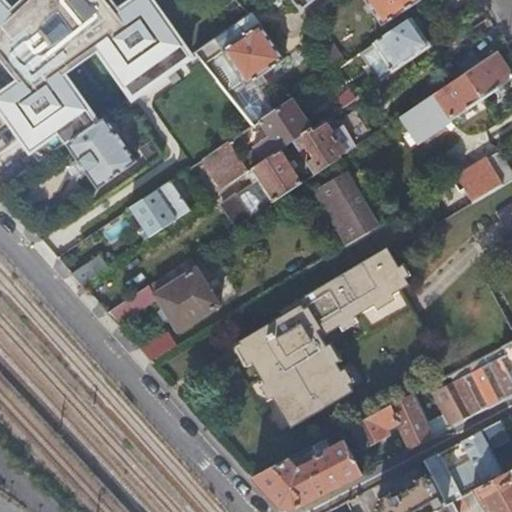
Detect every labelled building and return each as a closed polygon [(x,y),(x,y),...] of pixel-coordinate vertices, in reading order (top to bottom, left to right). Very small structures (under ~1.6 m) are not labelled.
[(22,136),(41,163),(68,143),(99,121),(66,75),(102,49),(139,101),(163,84),(186,117),(227,90),(196,51),(191,55),(151,0),(135,0),(122,10),(114,0),(19,0),(20,1),(11,10),(1,0),(0,0),(0,59),(5,65),(3,67),(3,69),(3,70),(4,72),(5,73),(8,74),(11,73),(19,83),(12,88),(38,125),(22,136)] [(294,0),(299,5),(302,9),(313,0),(294,0)] [(420,0),(367,0),(384,25),(420,0)] [(253,11),(251,12),(244,17),(196,51),(227,90),(255,124),(262,120),(263,119),(292,100),(305,91),(290,70),(283,60),(285,58),(253,11)] [(429,45),(411,19),(376,42),(394,69),(429,45)] [(325,49),(338,68),(347,62),(334,43),(325,49)] [(511,55),(511,51),(508,44),(498,51),(505,60),(511,55)] [(295,63),(290,70),(305,91),(325,77),(338,68),(325,49),(322,45),(295,63)] [(511,71),(505,60),(498,51),(466,72),(484,98),(511,78),(511,71)] [(0,155),(12,147),(4,135),(16,127),(0,104),(0,96),(12,88),(19,83),(11,73),(8,74),(5,73),(4,72),(3,70),(3,69),(3,67),(5,65),(0,59),(0,155)] [(338,68),(325,77),(333,88),(345,79),(338,68)] [(466,72),(435,93),(452,119),(484,98),(466,72)] [(0,104),(16,127),(22,136),(38,125),(12,88),(0,96),(0,104)] [(310,128),(292,100),(263,119),(262,120),(280,148),(293,139),(310,128)] [(115,116),(112,112),(99,121),(68,143),(99,187),(137,160),(110,120),(115,116)] [(314,132),(310,128),(293,139),(298,146),(302,153),(310,148),(315,155),(308,161),(311,166),(316,173),(336,160),(341,156),(340,155),(345,151),(326,123),(314,132)] [(239,193),(253,215),(304,181),(294,167),(297,164),(294,159),(290,162),(286,155),(292,151),(298,146),(293,139),(280,148),(251,167),(259,179),(239,193)] [(248,169),(230,141),(204,159),(222,187),(248,169)] [(302,153),(298,146),(292,151),(305,170),(311,166),(308,161),(302,153)] [(459,178),(473,202),(511,179),(511,169),(502,153),(459,178)] [(348,167),(341,156),(336,160),(342,169),(330,177),(364,235),(382,225),(351,173),(348,167)] [(354,164),(348,167),(351,173),(357,170),(354,164)] [(172,181),(133,207),(151,234),(190,208),(172,181)] [(411,285),(388,247),(280,311),(283,316),(240,342),(291,429),(354,392),(323,338),(411,285)] [(99,255),(73,274),(84,285),(109,267),(99,255)] [(155,293),(159,299),(179,332),(221,306),(197,267),(155,293)] [(150,285),(108,313),(120,326),(159,299),(155,293),(150,285)] [(511,342),(503,347),(507,354),(511,351),(511,342)] [(511,396),(511,363),(507,354),(503,347),(469,365),(473,373),(417,402),(435,436),(511,396)] [(399,422),(412,448),(431,439),(411,396),(390,406),(399,422)] [(351,427),(362,447),(388,433),(386,429),(399,422),(390,406),(351,427)] [(500,421),(481,431),(489,448),(508,438),(500,421)] [(489,448),(481,431),(462,441),(484,485),(503,475),(489,448)] [(511,444),(508,438),(489,448),(503,475),(511,470),(511,444)] [(290,459),(254,478),(268,493),(280,507),(295,510),(363,474),(346,441),(325,452),(323,448),(316,452),(318,455),(314,457),(316,459),(306,464),(299,468),(290,459)] [(316,452),(323,448),(320,443),(313,447),(316,452)] [(300,453),(306,464),(316,459),(314,457),(310,448),(300,453)] [(424,460),(432,475),(447,504),(453,501),(462,496),(440,452),(424,460)] [(474,490),(485,511),(511,511),(511,470),(503,475),(484,485),(474,490)] [(378,504),(382,511),(413,511),(432,503),(436,510),(447,504),(432,475),(378,504)] [(466,495),(473,491),(470,484),(462,488),(466,495)] [(432,511),(459,511),(453,501),(447,504),(436,510),(432,511)]
